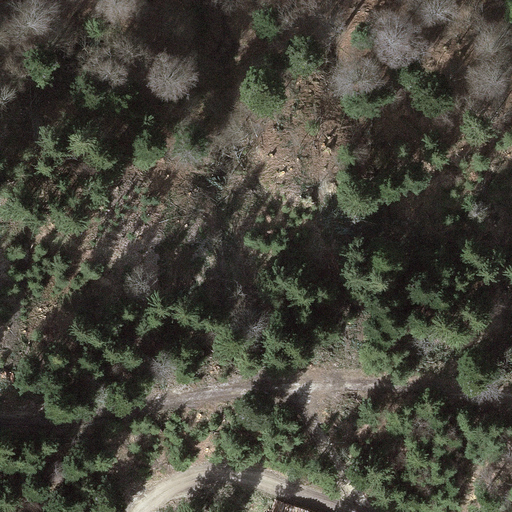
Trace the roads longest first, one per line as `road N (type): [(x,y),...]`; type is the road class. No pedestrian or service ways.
road 1 (track): [(344,511),(220,471),(181,478),(135,511)]
road 2 (track): [(369,511),(287,383)]
